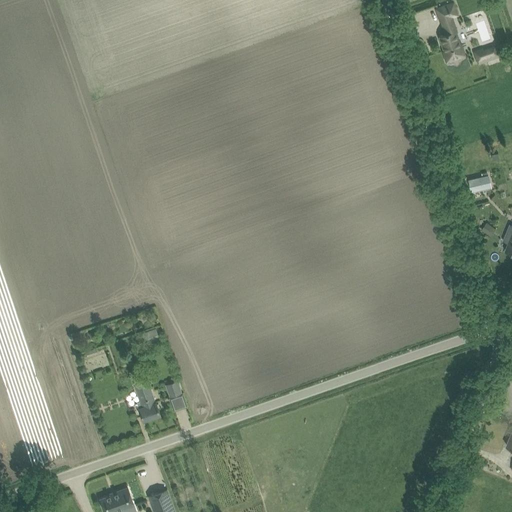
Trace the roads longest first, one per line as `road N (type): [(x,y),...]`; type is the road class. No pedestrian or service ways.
road 1 (unclassified): [(0,501),(490,331)]
road 2 (unclassified): [(490,331),(380,0)]
road 3 (unclassified): [(432,511),(504,333)]
